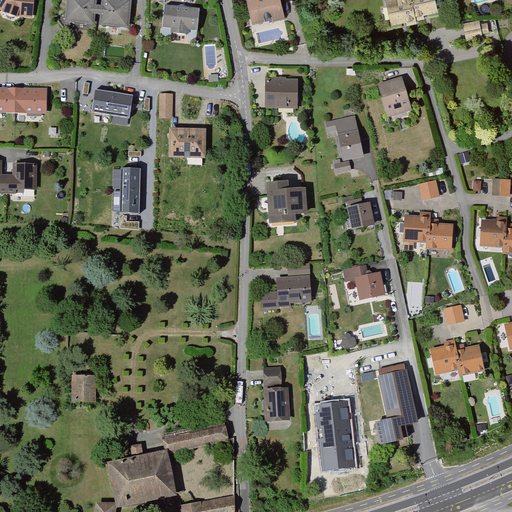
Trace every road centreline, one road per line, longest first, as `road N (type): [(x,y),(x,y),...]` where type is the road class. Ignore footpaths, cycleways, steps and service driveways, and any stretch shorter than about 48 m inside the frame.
road 1 (residential): [(239,57),(421,61),(464,200),(465,249),(489,315)]
road 2 (residential): [(246,98),(244,511)]
road 3 (residential): [(375,182),(440,491)]
road 4 (residential): [(0,78),(81,72),(246,98)]
